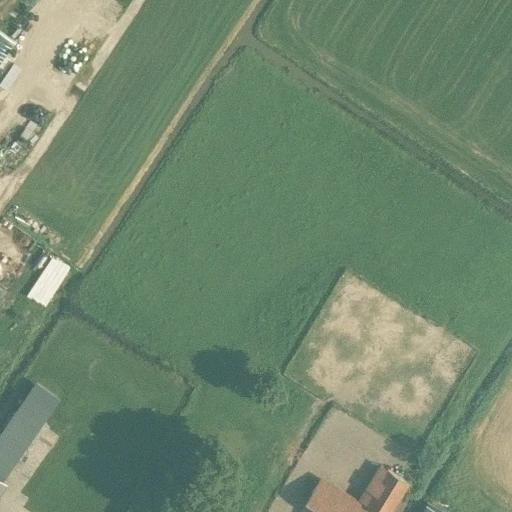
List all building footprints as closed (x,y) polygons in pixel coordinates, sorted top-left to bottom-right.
[(49,32),(46,43),(53,45),(55,35),(71,39),(78,13),(35,2),(27,31),(38,34),(39,29),(49,32)] [(0,433),(0,475),(4,477),(40,425),(17,409),(0,433)] [(380,463),(358,498),(379,511),(391,511),(410,482),(380,463)] [(318,511),(364,511),(317,483),(304,503),(318,511)] [(137,511),(142,501),(135,498),(130,507),(137,511)] [(444,511),(427,501),(420,511),(444,511)]
